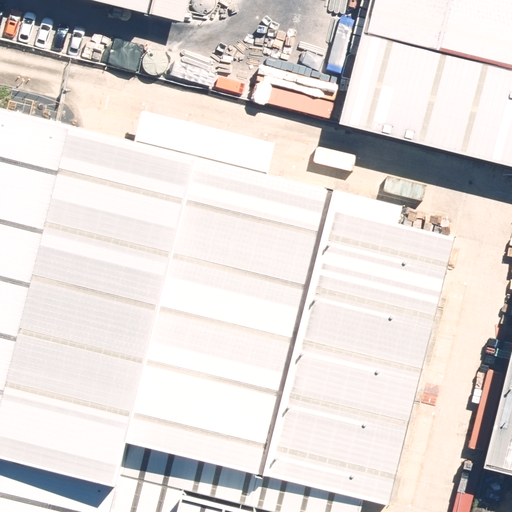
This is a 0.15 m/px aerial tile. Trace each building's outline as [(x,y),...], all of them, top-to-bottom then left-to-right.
[(511,0),(374,0),(368,25),(511,60),(511,0)] [(511,60),(368,25),(345,119),(511,160),(511,60)] [(0,511),(185,511),(190,495),(255,511),(392,511),(470,224),(0,98),(0,511)] [(511,395),(494,467),(511,471),(511,395)] [(255,511),(190,495),(185,511),(255,511)]
